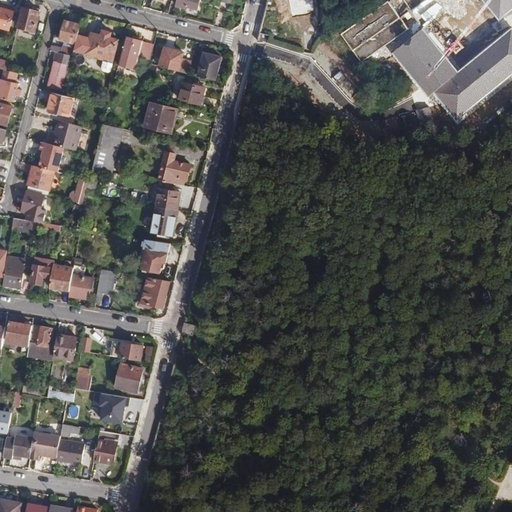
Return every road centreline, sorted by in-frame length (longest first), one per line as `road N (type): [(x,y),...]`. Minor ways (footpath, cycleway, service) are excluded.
road 1 (residential): [(245,44),(174,331)]
road 2 (residential): [(4,207),(57,0)]
road 3 (residential): [(245,44),(70,0)]
road 4 (residential): [(0,302),(174,331)]
road 5 (residential): [(174,331),(130,500)]
road 6 (residential): [(0,477),(130,500)]
